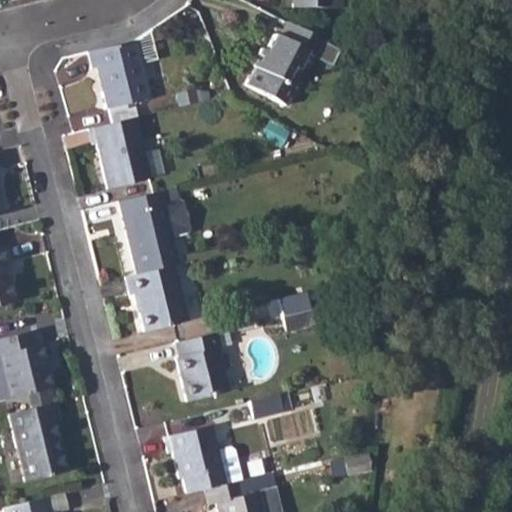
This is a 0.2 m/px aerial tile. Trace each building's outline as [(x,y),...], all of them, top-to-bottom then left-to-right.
[(291,0),(292,7),(338,8),(338,0),(291,0)] [(322,42),(285,22),(277,38),(273,36),(264,53),(257,49),(248,67),(252,70),(243,86),(283,108),(293,90),(284,84),(292,69),(297,72),(306,54),(331,68),(339,52),(322,42)] [(137,35),(143,58),(155,54),(150,32),(137,35)] [(133,42),(87,54),(101,112),(147,101),(133,42)] [(133,119),(87,130),(91,147),(97,145),(107,190),(148,180),(133,119)] [(158,192),(118,203),(136,275),(173,266),(176,265),(169,237),(161,205),(176,201),(173,189),(158,192)] [(0,304),(14,301),(5,264),(10,263),(6,246),(0,247),(0,304)] [(136,275),(124,277),(128,296),(133,295),(143,333),(187,322),(173,266),(136,275)] [(324,304),(293,312),(297,328),(328,320),(324,304)] [(24,395),(27,408),(45,404),(41,388),(47,387),(37,346),(33,347),(28,331),(0,338),(0,400),(5,400),(24,395)] [(216,331),(174,342),(177,357),(175,358),(187,400),(227,390),(216,348),(220,347),(216,331)] [(276,394),(247,400),(252,417),(280,410),(276,394)] [(27,408),(4,414),(20,482),(63,471),(51,422),(56,422),(51,402),(45,404),(27,408)] [(173,452),(185,493),(206,488),(225,483),(217,452),(211,427),(166,438),(169,453),(173,452)] [(366,454),(350,457),(352,471),(368,467),(366,454)] [(225,483),(206,488),(210,503),(217,501),(219,511),(262,511),(258,490),(275,486),(272,472),(242,478),(225,483)] [(44,511),(41,498),(3,507),(3,511),(44,511)]
